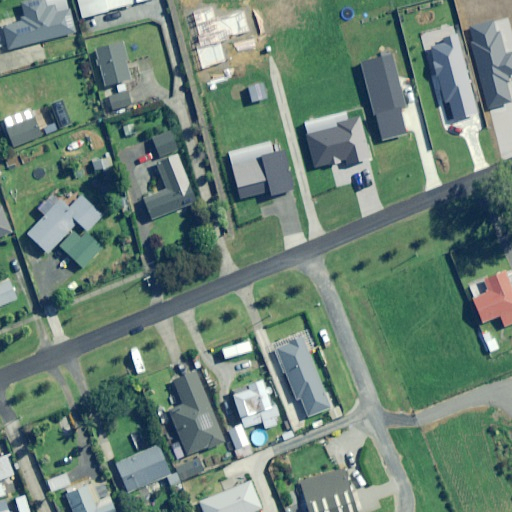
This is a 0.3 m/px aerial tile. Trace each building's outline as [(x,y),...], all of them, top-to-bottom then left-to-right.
[(65,0),(38,0),(20,5),(25,21),(0,27),(6,50),(74,33),(65,0)] [(76,0),(82,20),(151,0),(76,0)] [(128,81),(121,44),(96,49),(103,86),(128,81)] [(130,105),(126,92),(108,98),(111,111),(130,105)] [(39,137),(32,119),(6,130),(13,148),(39,137)] [(40,127),(44,137),(59,130),(55,121),(40,127)] [(121,125),(124,137),(137,134),(134,121),(121,125)] [(179,149),(171,131),(151,139),(158,158),(179,149)] [(19,155),(23,166),(38,160),(34,150),(19,155)] [(195,203),(176,156),(155,164),(166,190),(142,199),(151,220),(195,203)] [(206,180),(201,163),(191,166),(196,183),(206,180)] [(102,216),(81,196),(68,209),(60,201),(27,235),(47,254),(77,223),(86,232),(102,216)] [(0,238),(11,234),(0,207),(0,206),(0,238)] [(0,306),(16,300),(9,281),(0,284),(0,306)] [(511,324),(511,295),(507,284),(471,299),(481,324),(499,316),(504,328),(511,324)] [(306,418),(330,409),(307,350),(312,349),(307,337),(275,350),(296,402),(299,400),(306,418)] [(222,442),(195,372),(173,381),(183,406),(168,411),(186,457),(222,442)] [(271,407),(263,381),(231,391),(243,428),(263,422),(265,429),(277,425),(275,417),(279,415),(276,406),(271,407)] [(248,445),(241,426),(228,430),(234,450),(248,445)] [(169,476),(157,446),(115,464),(127,494),(169,476)] [(0,480),(13,475),(6,457),(0,459),(0,480)] [(176,474),(181,484),(204,474),(197,457),(173,467),(176,474)] [(355,511),(343,470),(298,483),(306,511),(355,511)] [(69,485),(65,474),(46,482),(51,493),(69,485)] [(253,511),(260,510),(249,483),(199,503),(202,511),(253,511)] [(97,510),(88,486),(65,495),(71,511),(115,511),(113,503),(97,510)] [(154,503),(150,493),(140,497),(144,507),(154,503)]
